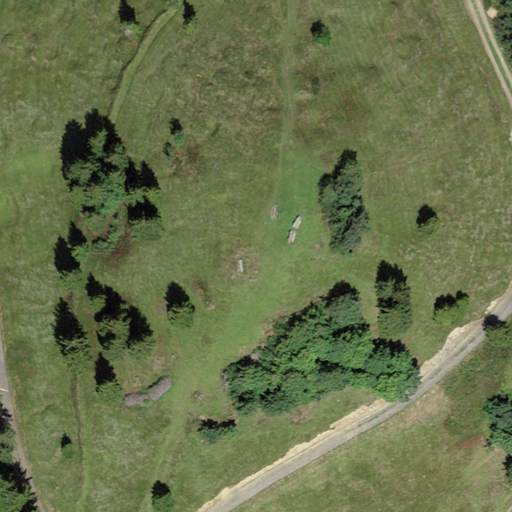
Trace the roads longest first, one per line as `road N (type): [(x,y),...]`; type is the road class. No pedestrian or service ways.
road 1 (track): [(511,302),(416,392),(219,511)]
road 2 (track): [(40,511),(0,380)]
